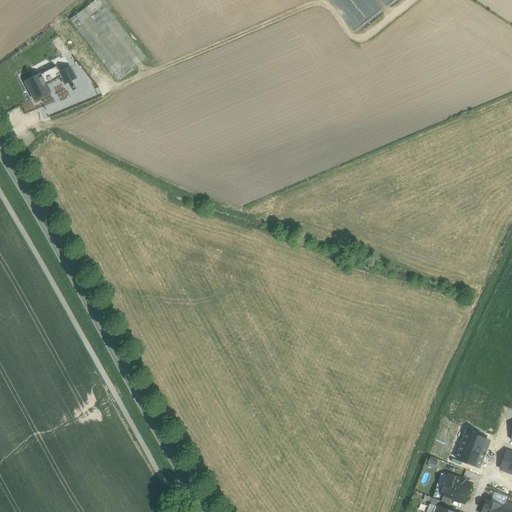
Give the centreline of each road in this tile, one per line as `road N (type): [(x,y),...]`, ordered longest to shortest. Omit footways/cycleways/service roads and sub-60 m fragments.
road 1 (track): [(35,120),(315,2),(361,36),(412,0)]
road 2 (secondary): [(208,511),(0,147)]
